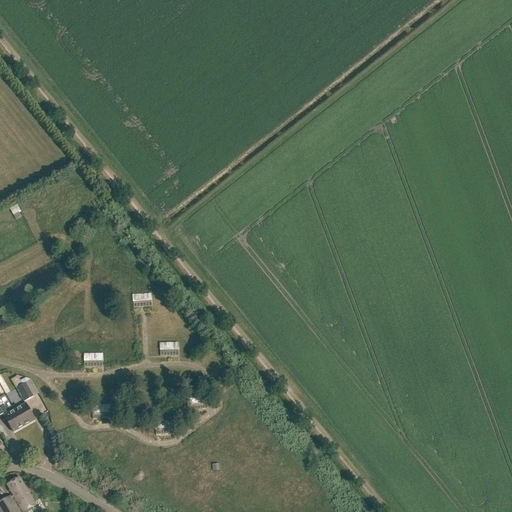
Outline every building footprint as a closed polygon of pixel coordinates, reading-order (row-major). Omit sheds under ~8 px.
[(17,205),(10,209),(13,216),(21,212),(17,205)] [(132,296),(133,302),(151,301),(151,294),(132,296)] [(22,386),(17,389),(23,399),(24,402),(33,398),(25,384),(22,386)] [(186,398),(187,405),(206,403),(206,396),(186,398)] [(15,411),(24,426),(35,420),(26,405),(15,411)] [(112,405),(91,407),(92,414),(113,412),(112,405)] [(9,413),(5,406),(0,409),(4,416),(9,413)] [(13,433),(24,426),(15,411),(4,417),(13,433)] [(154,422),(155,430),(176,428),(175,420),(154,422)] [(0,511),(34,511),(33,510),(32,508),(36,506),(19,479),(7,486),(13,496),(0,502),(0,511)]
